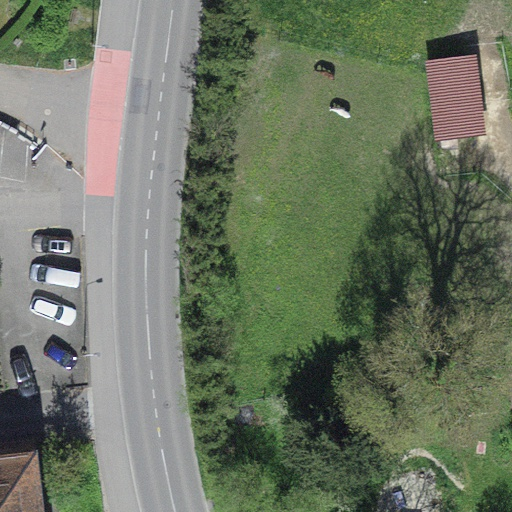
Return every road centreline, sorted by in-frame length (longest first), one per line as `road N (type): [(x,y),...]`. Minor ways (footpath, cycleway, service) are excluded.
road 1 (primary): [(175,511),(154,432),(143,273),(155,123)]
road 2 (unclassified): [(155,123),(0,94)]
road 3 (primary): [(155,123),(172,0)]
